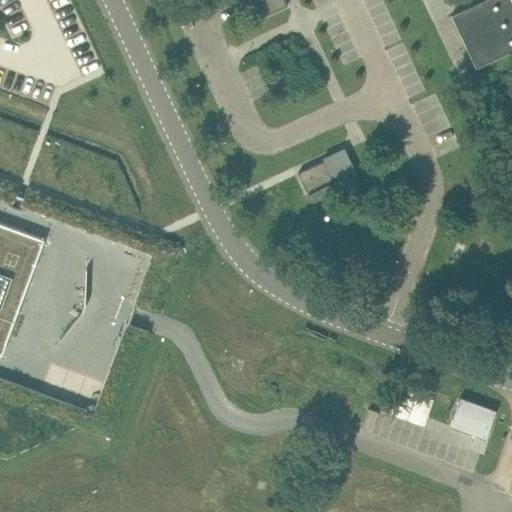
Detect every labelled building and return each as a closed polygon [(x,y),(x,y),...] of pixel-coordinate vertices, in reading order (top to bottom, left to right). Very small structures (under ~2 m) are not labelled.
[(248,0),(257,19),(288,5),(285,0),(248,0)] [(511,0),(481,0),(451,14),(456,24),(476,67),(511,49),(511,0)] [(307,191),(329,181),(333,179),(324,161),(298,173),(307,191)] [(0,354),(1,355),(44,239),(30,234),(25,232),(0,223),(0,354)] [(148,310),(170,251),(121,233),(117,241),(151,254),(132,305),(141,308),(148,310)] [(415,384),(408,403),(419,407),(426,388),(415,384)] [(449,426),(471,434),(485,439),(496,410),(460,397),(449,426)]
